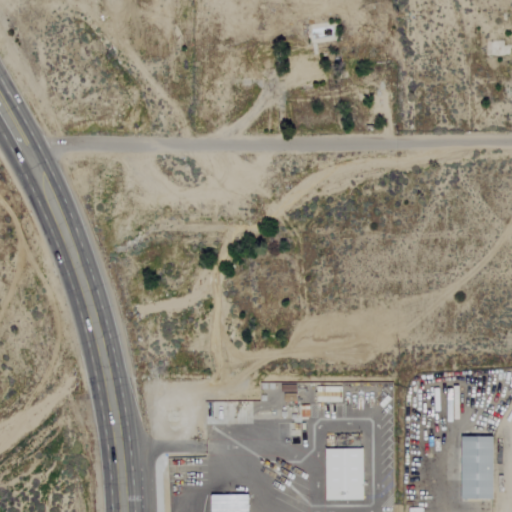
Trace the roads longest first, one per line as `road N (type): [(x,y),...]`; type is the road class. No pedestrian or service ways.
road 1 (residential): [(21,149),(511,138)]
road 2 (secondary): [(118,511),(108,382),(81,280),(0,113)]
